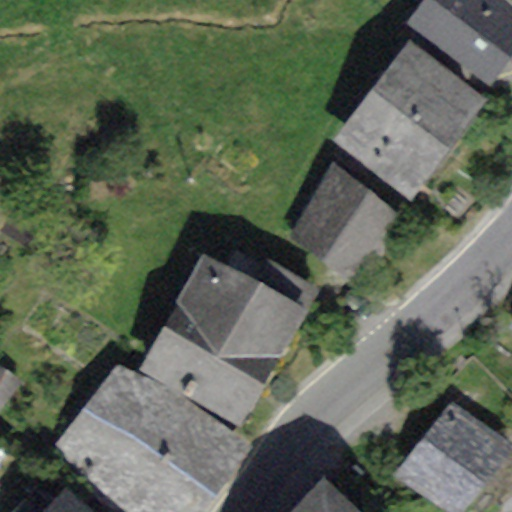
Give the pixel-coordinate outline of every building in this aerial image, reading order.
[(511,13),(495,0),(432,0),(417,19),(488,75),(511,45),(511,13)] [(415,49),(347,137),(414,188),(482,100),(415,49)] [(337,173),(294,234),(345,270),(388,208),(337,173)] [(206,261),(147,368),(246,421),(317,290),(270,265),(258,289),(206,261)] [(126,373),(73,448),(165,511),(189,511),(234,448),(126,373)] [(453,408),(407,474),(461,511),(507,445),(453,408)] [(352,511),(327,487),(301,511),(352,511)] [(83,511),(67,497),(53,511),(83,511)]
